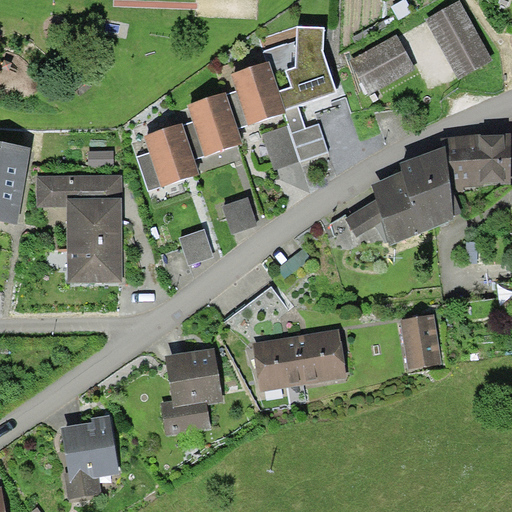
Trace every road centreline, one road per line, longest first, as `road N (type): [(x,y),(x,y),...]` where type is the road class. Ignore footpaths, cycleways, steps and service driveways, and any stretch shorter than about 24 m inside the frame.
road 1 (unclassified): [(151,329),(334,196),(511,97)]
road 2 (unclassified): [(0,434),(151,329)]
road 3 (residential): [(151,329),(0,328)]
road 4 (unknown): [(511,197),(469,236),(461,258),(478,283),(502,282)]
